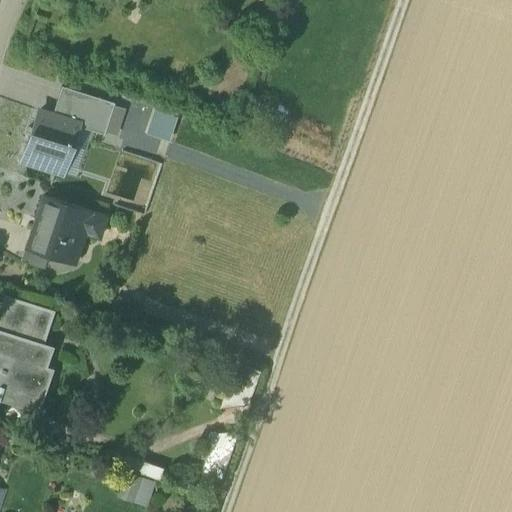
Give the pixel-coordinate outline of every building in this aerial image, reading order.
[(113,102),(60,84),(51,114),(76,122),(76,124),(103,133),(113,102)] [(154,107),(147,132),(170,138),(177,113),(154,107)] [(51,114),(37,109),(21,158),(60,171),(76,124),(76,122),(51,114)] [(105,215),(46,195),(35,227),(31,226),(25,245),(49,253),(63,258),(73,228),(83,232),(98,237),(105,215)] [(73,228),(63,258),(73,261),(83,232),(73,228)] [(49,253),(25,245),(20,261),(43,269),(49,253)] [(52,309),(6,293),(5,294),(10,296),(0,324),(0,389),(2,383),(40,396),(50,366),(44,364),(51,345),(41,342),(52,309)] [(231,360),(223,401),(251,407),(259,365),(231,360)] [(159,476),(163,464),(139,458),(136,469),(159,476)] [(132,469),(123,495),(147,504),(156,478),(132,469)]
